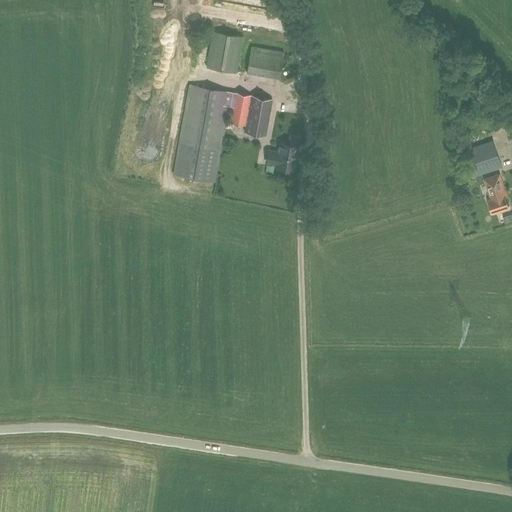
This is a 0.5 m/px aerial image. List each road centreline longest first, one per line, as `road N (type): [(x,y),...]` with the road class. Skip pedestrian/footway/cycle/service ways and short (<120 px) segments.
road 1 (unclassified): [(511,492),(86,429),(0,430)]
road 2 (unclassified): [(309,146),(286,0)]
